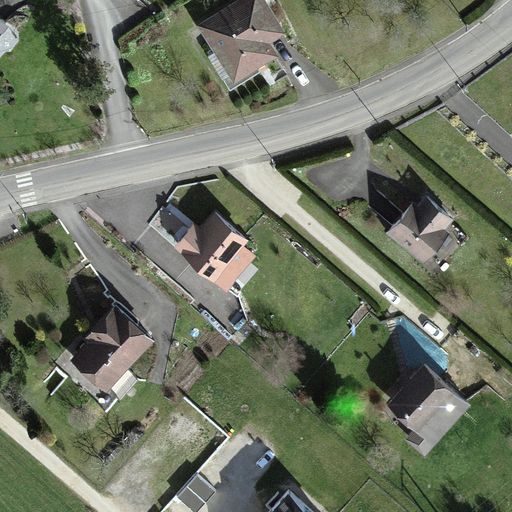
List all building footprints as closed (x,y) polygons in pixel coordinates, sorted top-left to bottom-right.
[(278,23),(263,0),(235,0),(203,20),(236,71),(256,59),(273,47),(263,32),(278,23)] [(400,212),(388,226),(419,252),(440,226),(435,222),(444,211),(424,194),(416,204),(410,200),(400,212)] [(214,274),(242,240),(211,215),(201,228),(194,237),(187,231),(177,244),(214,274)] [(152,326),(117,294),(100,313),(103,316),(91,329),(78,344),(95,359),(92,362),(107,376),(126,355),(152,326)] [(88,326),(91,329),(103,316),(100,313),(94,320),(88,326)] [(92,362),(75,347),(66,339),(54,352),(106,398),(118,385),(107,376),(92,362)] [(95,359),(78,344),(75,347),(92,362),(95,359)] [(140,367),(126,355),(107,376),(118,385),(121,388),(140,367)] [(425,424),(456,391),(429,365),(414,381),(397,399),(425,424)] [(318,511),(290,487),(267,511),(318,511)]
